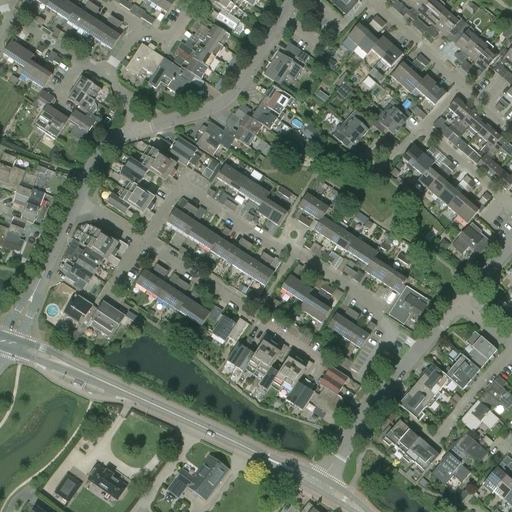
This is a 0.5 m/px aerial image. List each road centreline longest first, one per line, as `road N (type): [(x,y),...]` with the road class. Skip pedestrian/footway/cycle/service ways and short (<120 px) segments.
road 1 (residential): [(377,319),(367,300),(183,187),(145,244)]
road 2 (tertiary): [(279,464),(11,344)]
road 3 (residential): [(322,479),(379,393),(458,303)]
road 4 (residential): [(322,361),(145,244)]
road 5 (residential): [(134,134),(231,97),(283,17)]
road 6 (residential): [(461,84),(376,6),(368,4),(349,24),(317,6)]
road 7 (residential): [(11,344),(75,197)]
road 8 (residential): [(484,220),(503,200),(422,128)]
